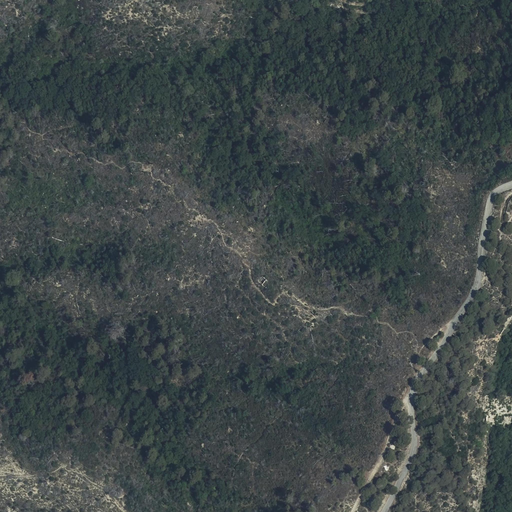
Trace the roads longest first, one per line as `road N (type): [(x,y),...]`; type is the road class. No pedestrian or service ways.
road 1 (unclassified): [(384,511),(418,436),(420,388),(477,286),(490,198),(511,185)]
road 2 (track): [(352,511),(424,347),(459,317)]
